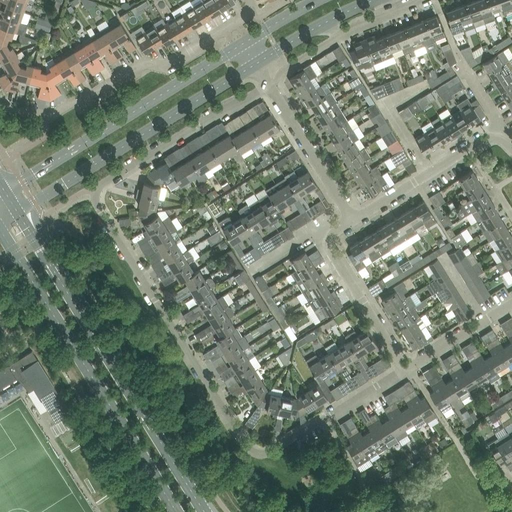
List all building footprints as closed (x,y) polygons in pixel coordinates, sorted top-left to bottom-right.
[(7,1),(6,6),(24,12),(27,2),(21,0),(0,0),(5,2),(6,0),(7,1)] [(202,0),(203,1),(212,16),(221,10),(214,0),(202,0)] [(214,0),(221,10),(227,7),(231,5),(227,0),(214,0)] [(487,0),(479,0),(477,1),(485,23),(495,19),(493,14),(487,0)] [(499,0),(487,0),(493,14),(503,10),(499,0)] [(511,4),(510,0),(499,0),(503,10),(505,16),(511,13),(511,4)] [(203,1),(194,6),(203,22),(212,16),(203,1)] [(477,1),(467,5),(475,27),(485,23),(477,1)] [(475,27),(467,5),(457,8),(465,31),(475,27)] [(0,8),(0,15),(21,23),(24,12),(6,6),(4,11),(2,10),(2,9),(0,8)] [(194,6),(184,12),(194,27),(203,22),(194,6)] [(452,35),(464,30),(465,31),(457,8),(446,12),(451,27),(450,28),(452,35)] [(184,12),(175,18),(184,33),(194,27),(184,12)] [(0,15),(0,21),(1,21),(0,22),(0,27),(14,32),(17,33),(24,36),(28,25),(21,23),(0,15)] [(436,16),(426,20),(434,41),(446,36),(444,31),(442,32),(436,16)] [(48,37),(53,24),(38,18),(33,30),(48,37)] [(175,18),(166,23),(175,39),(184,33),(175,18)] [(119,20),(110,26),(120,42),(124,39),(125,41),(124,42),(130,52),(136,48),(119,20)] [(426,20),(416,24),(425,46),(435,42),(434,41),(426,20)] [(155,26),(154,26),(166,44),(175,39),(166,23),(157,29),(155,26)] [(416,24),(406,28),(415,50),(425,46),(416,24)] [(110,26),(100,32),(117,60),(123,56),(117,46),(116,47),(115,45),(120,42),(110,26)] [(154,26),(145,31),(154,46),(163,41),(166,44),(154,26)] [(0,44),(6,44),(6,43),(8,38),(11,39),(14,32),(0,27),(0,44)] [(406,28),(396,32),(402,48),(404,54),(405,54),(410,52),(412,56),(416,54),(415,50),(406,28)] [(154,46),(145,31),(136,37),(145,52),(154,46)] [(100,32),(91,37),(101,53),(106,51),(107,53),(106,53),(111,63),(117,60),(100,32)] [(396,32),(386,36),(392,52),(402,48),(396,32)] [(374,36),(364,40),(374,64),(384,60),(376,40),(374,36)] [(376,40),(384,60),(393,56),(392,53),(392,52),(386,36),(378,39),(376,40)] [(511,39),(510,36),(503,40),(506,45),(511,41),(511,39)] [(91,37),(82,43),(99,71),(105,67),(99,57),(97,58),(96,56),(101,53),(91,37)] [(374,64),(364,40),(353,44),(355,49),(349,52),(354,63),(361,60),(364,67),(373,63),(373,64),(374,64)] [(503,40),(495,45),(498,50),(506,45),(503,40)] [(82,43),(73,48),(82,65),(87,62),(88,64),(87,65),(93,74),(99,71),(82,43)] [(0,56),(3,61),(16,53),(12,47),(10,49),(6,44),(0,44),(0,56)] [(346,57),(342,50),(339,46),(332,50),(339,61),(342,60),(346,57)] [(459,50),(464,58),(470,67),(477,63),(475,58),(472,52),(470,47),(459,50)] [(472,52),(475,58),(484,52),(482,47),(472,52)] [(73,48),(63,54),(80,82),(86,79),(80,69),(79,70),(78,68),(82,65),(73,48)] [(487,57),(494,53),(491,48),(484,52),(487,57)] [(451,76),(455,73),(451,66),(457,62),(451,49),(444,52),(450,66),(446,68),(451,76)] [(483,63),(489,73),(509,60),(503,50),(483,63)] [(484,52),(475,58),(477,63),(480,61),(487,57),(484,52)] [(0,76),(0,83),(4,89),(20,66),(17,61),(20,59),(16,53),(3,61),(9,71),(0,76)] [(54,60),(55,63),(64,76),(69,73),(70,75),(69,76),(75,86),(80,82),(63,54),(54,60)] [(342,60),(346,67),(350,64),(346,57),(342,60)] [(53,58),(45,63),(46,72),(50,100),(61,94),(54,82),(64,76),(55,63),(54,60),(53,58)] [(511,58),(509,60),(489,73),(495,82),(511,70),(511,58)] [(289,79),(295,89),(310,80),(322,72),(315,61),(303,68),(304,70),(289,79)] [(19,79),(30,81),(34,66),(27,64),(26,68),(20,66),(4,89),(16,92),(19,79)] [(38,97),(50,100),(46,72),(40,71),(41,68),(34,66),(30,81),(41,84),(38,97)] [(353,68),(348,71),(353,78),(358,75),(353,68)] [(511,70),(495,82),(500,91),(511,83),(511,70)] [(445,73),(438,77),(441,82),(448,77),(445,73)] [(436,74),(429,79),(433,86),(441,82),(436,74)] [(353,78),(348,82),(352,89),(354,87),(355,89),(363,85),(358,75),(353,78)] [(416,83),(424,79),(422,75),(414,78),(416,83)] [(460,81),(461,81),(457,75),(445,83),(448,88),(457,83),(460,81)] [(399,77),(392,80),(394,86),(396,91),(404,88),(402,83),(399,77)] [(409,86),(416,83),(414,78),(406,81),(409,86)] [(295,89),(301,98),(316,89),(310,80),(295,89)] [(392,80),(382,84),(386,95),(388,94),(396,91),(394,86),(392,80)] [(316,89),(301,98),(307,108),(311,105),(331,92),(331,91),(332,91),(326,82),(316,89)] [(445,83),(438,87),(443,94),(449,90),(448,88),(445,83)] [(511,83),(500,91),(506,100),(511,96),(511,83)] [(382,84),(370,89),(376,99),(386,95),(382,84)] [(369,94),(365,87),(360,90),(364,97),(369,94)] [(331,92),(311,105),(316,114),(336,102),(337,101),(331,92)] [(431,102),(435,99),(430,92),(426,95),(431,102)] [(364,97),(369,104),(373,101),(373,100),(369,94),(364,97)] [(417,100),(423,110),(428,106),(426,104),(431,102),(426,95),(417,100)] [(468,99),(458,105),(461,110),(470,124),(485,115),(476,100),(473,101),(471,104),(468,99)] [(417,100),(408,106),(412,113),(417,110),(418,113),(423,110),(417,100)] [(258,103),(253,107),(261,120),(270,134),(279,128),(263,101),(259,104),(258,103)] [(316,114),(322,123),(342,111),(336,102),(316,114)] [(367,107),(370,112),(377,107),(374,103),(367,107)] [(403,109),(398,112),(404,121),(409,118),(408,116),(412,113),(408,106),(403,109)] [(367,114),(370,119),(380,112),(377,107),(370,112),(367,114)] [(461,110),(452,115),(461,130),(470,124),(461,110)] [(247,111),(243,113),(260,140),(270,134),(261,120),(254,124),(251,121),(252,120),(247,111)] [(322,123),(328,132),(347,120),(342,111),(322,123)] [(380,112),(370,119),(373,123),(376,121),(383,117),(380,112)] [(248,128),(241,132),(250,146),(260,140),(243,113),(239,116),(245,125),(246,124),(248,128)] [(451,113),(442,119),(443,121),(452,136),(454,134),(456,137),(463,133),(461,130),(452,115),(451,113)] [(386,121),(383,117),(376,121),(379,126),(386,121)] [(328,132),(333,142),(353,129),(347,120),(328,132)] [(382,130),(379,132),(382,137),(392,131),(389,126),(386,121),(379,126),(382,130)] [(443,121),(434,127),(443,142),(452,136),(443,121)] [(226,136),(220,140),(229,155),(238,149),(240,153),(241,152),(224,125),(222,122),(218,125),(223,134),(224,133),(226,136)] [(227,123),(224,125),(241,152),(250,146),(241,132),(234,136),(232,133),(233,132),(227,123)] [(434,127),(425,133),(434,147),(443,142),(434,127)] [(333,142),(339,151),(354,142),(359,139),(353,129),(333,142)] [(392,131),(382,137),(387,146),(390,144),(397,140),(395,135),(392,131)] [(206,132),(203,134),(219,161),(229,155),(220,140),(213,145),(211,141),(212,141),(206,132)] [(434,147),(425,133),(415,139),(424,153),(434,147)] [(207,148),(201,153),(210,167),(219,161),(203,134),(198,137),(204,146),(205,145),(207,148)] [(393,148),(390,150),(393,155),(403,149),(400,144),(398,140),(397,140),(390,144),(393,148)] [(339,151),(345,160),(360,151),(354,142),(339,151)] [(187,144),(183,146),(204,180),(208,177),(204,171),(210,167),(201,153),(193,157),(191,153),(192,153),(187,144)] [(188,160),(181,165),(190,179),(196,176),(200,182),(204,180),(183,146),(179,149),(185,158),(186,157),(188,160)] [(345,160),(351,169),(371,157),(365,147),(360,151),(345,160)] [(393,155),(390,157),(396,166),(402,162),(409,158),(406,153),(403,149),(393,155)] [(295,151),(289,155),(291,159),(296,160),(300,157),(296,152),(295,151)] [(167,156),(164,158),(181,185),(190,179),(181,165),(174,169),(172,165),(173,165),(167,156)] [(351,169),(356,178),(371,169),(368,165),(374,161),(371,157),(351,169)] [(163,164),(148,174),(162,183),(164,182),(165,183),(166,183),(169,188),(178,183),(180,186),(181,185),(164,158),(160,161),(161,160),(163,164)] [(412,163),(409,158),(402,162),(404,167),(412,163)] [(356,178),(362,188),(382,175),(376,166),(371,169),(356,178)] [(308,171),(298,177),(307,191),(314,187),(316,191),(315,191),(315,192),(319,189),(308,171)] [(459,179),(465,189),(479,181),(472,171),(459,179)] [(138,189),(137,193),(158,198),(161,183),(162,183),(148,174),(146,183),(144,183),(142,191),(138,190),(138,189)] [(289,174),(284,176),(288,183),(305,210),(309,208),(309,205),(305,200),(304,199),(301,195),(307,191),(298,177),(292,180),(289,174)] [(382,175),(362,188),(368,197),(381,189),(382,191),(389,187),(382,175)] [(465,189),(471,199),(485,190),(479,181),(465,189)] [(288,183),(279,189),(288,203),(293,200),(295,203),(295,204),(300,213),(301,212),(305,210),(288,183)] [(279,189),(269,195),(281,213),(284,211),(283,211),(281,208),(288,203),(279,189)] [(319,189),(316,192),(321,200),(320,200),(326,209),(330,206),(325,198),(319,189)] [(461,205),(467,215),(491,200),(485,190),(471,199),(461,205)] [(141,206),(138,215),(155,212),(158,198),(137,193),(136,198),(137,196),(141,197),(139,206),(141,206)] [(254,193),(245,199),(248,204),(249,205),(261,226),(267,222),(268,222),(270,225),(269,226),(274,224),(258,199),(254,193)] [(267,193),(258,199),(274,224),(277,221),(276,222),(274,218),(281,213),(269,195),(267,193)] [(438,206),(444,202),(441,198),(439,199),(436,193),(429,198),(435,207),(438,206)] [(472,212),(478,221),(497,210),(491,200),(467,215),(472,212)] [(424,201),(414,207),(427,227),(436,221),(424,201)] [(254,236),(259,244),(265,253),(269,251),(263,242),(263,240),(260,234),(258,233),(255,229),(261,226),(249,205),(248,204),(238,210),(243,217),(254,236)] [(438,206),(435,207),(433,209),(439,219),(444,216),(438,206)] [(414,207),(405,213),(418,233),(427,227),(414,207)] [(309,208),(305,210),(310,219),(314,216),(309,208)] [(155,212),(138,215),(147,230),(148,231),(144,233),(144,232),(143,232),(146,236),(172,220),(168,215),(166,210),(159,211),(155,213),(155,212)] [(306,221),(310,219),(305,210),(301,212),(306,221)] [(477,222),(483,231),(502,220),(496,211),(497,210),(478,221),(477,222)] [(405,213),(396,218),(408,238),(418,233),(405,213)] [(244,254),(238,245),(237,246),(235,242),(242,238),(233,223),(229,216),(218,223),(223,230),(229,240),(234,248),(240,257),(244,254)] [(439,219),(444,227),(449,224),(444,216),(439,219)] [(146,236),(137,241),(139,245),(148,239),(148,238),(151,236),(152,237),(156,243),(175,231),(182,226),(176,217),(172,220),(146,236)] [(250,238),(250,241),(254,248),(256,247),(255,247),(259,244),(254,236),(243,217),(233,223),(242,238),(248,234),(250,238)] [(396,218),(387,224),(403,249),(411,244),(408,239),(408,238),(396,218)] [(286,222),(291,231),(295,228),(290,220),(286,222)] [(483,231),(489,241),(508,230),(502,220),(483,231)] [(387,224),(378,230),(390,250),(393,255),(403,249),(387,224)] [(451,227),(446,230),(451,238),(456,235),(451,227)] [(284,241),(288,239),(283,230),(279,232),(284,241)] [(378,230),(368,235),(381,255),(390,250),(378,230)] [(495,251),(500,248),(511,240),(511,236),(508,230),(489,241),(495,251)] [(155,251),(147,256),(149,261),(176,244),(181,240),(175,231),(156,243),(159,248),(160,249),(156,252),(155,251)] [(218,232),(212,235),(216,243),(222,239),(218,232)] [(279,232),(275,235),(280,243),(284,241),(279,232)] [(456,235),(451,238),(457,249),(463,245),(462,245),(467,242),(461,232),(456,235)] [(368,235),(359,241),(369,256),(372,261),(381,255),(368,235)] [(511,240),(495,251),(502,261),(508,258),(507,257),(511,253),(511,240)] [(359,241),(350,247),(353,252),(359,261),(353,265),(357,271),(358,270),(362,278),(369,273),(365,266),(372,262),(372,261),(369,256),(359,241)] [(449,242),(440,248),(443,252),(452,246),(449,242)] [(176,244),(149,261),(152,264),(161,259),(160,258),(163,255),(168,262),(182,253),(176,244)] [(259,244),(255,247),(256,247),(261,255),(265,253),(259,244)] [(440,248),(432,252),(435,257),(443,252),(440,248)] [(466,256),(463,251),(459,253),(456,248),(448,254),(454,263),(466,256)] [(227,252),(233,262),(238,259),(232,249),(227,252)] [(159,276),(161,280),(189,263),(194,259),(194,258),(194,257),(193,256),(193,255),(192,254),(191,253),(190,252),(190,251),(189,251),(187,250),(182,253),(168,262),(172,269),(168,271),(168,270),(159,276)] [(290,261),(296,270),(311,261),(305,252),(290,261)] [(508,258),(502,261),(508,270),(511,267),(511,253),(507,257),(508,258)] [(249,263),(244,254),(240,257),(245,265),(249,263)] [(429,254),(421,259),(424,264),(432,259),(429,254)] [(454,263),(460,273),(472,266),(469,260),(465,263),(463,258),(466,256),(454,263)] [(233,262),(239,272),(244,269),(238,259),(233,262)] [(437,259),(429,265),(434,273),(431,275),(434,280),(446,273),(437,259)] [(293,285),(297,283),(317,270),(311,261),(296,270),(292,273),(296,279),(292,282),(293,285)] [(189,263),(161,280),(164,284),(165,286),(174,280),(173,278),(176,276),(180,282),(180,281),(184,279),(195,273),(189,263)] [(460,273),(466,283),(474,277),(472,273),(475,271),(472,266),(460,273)] [(239,272),(233,275),(239,285),(245,281),(250,278),(244,269),(239,272)] [(506,284),(511,281),(511,279),(507,269),(501,272),(506,284)] [(184,287),(186,291),(205,279),(199,270),(195,273),(184,279),(189,286),(185,288),(184,287)] [(297,283),(303,292),(325,278),(322,273),(320,275),(317,270),(297,283)] [(434,280),(430,282),(436,292),(438,291),(452,283),(446,273),(434,280)] [(255,280),(262,292),(269,287),(262,275),(255,280)] [(466,283),(472,293),(484,285),(481,280),(477,282),(475,278),(478,275),(474,277),(466,283)] [(186,291),(189,295),(189,294),(192,292),(193,293),(196,298),(211,289),(213,288),(214,286),(214,284),(212,280),(209,278),(207,278),(205,279),(186,291)] [(245,281),(251,291),(256,288),(250,278),(245,281)] [(303,292),(302,292),(308,301),(328,289),(325,284),(328,282),(325,278),(303,292)] [(388,287),(395,282),(392,278),(385,282),(388,287)] [(373,296),(388,287),(385,282),(383,279),(368,288),(373,296)] [(382,299),(388,309),(406,298),(401,291),(403,283),(402,281),(382,294),(384,297),(382,299)] [(438,291),(444,300),(458,292),(452,283),(438,291)] [(484,285),(472,293),(478,302),(487,297),(484,293),(488,290),(484,285)] [(262,292),(266,299),(274,294),(269,287),(262,292)] [(251,291),(257,301),(262,298),(256,288),(251,291)] [(192,309),(194,313),(198,311),(217,299),(211,289),(196,298),(201,305),(198,307),(198,306),(192,309)] [(311,305),(314,310),(336,296),(334,292),(331,293),(328,289),(308,301),(305,303),(307,307),(311,305)] [(451,308),(452,309),(464,302),(458,292),(444,300),(450,309),(451,308)] [(204,311),(209,318),(226,307),(229,305),(223,295),(217,299),(198,311),(201,314),(201,313),(204,311)] [(336,296),(314,310),(320,320),(342,306),(336,296)] [(394,319),(412,308),(415,305),(409,296),(406,298),(388,309),(394,319)] [(262,298),(257,301),(263,311),(268,308),(262,298)] [(274,300),(269,303),(273,310),(279,307),(274,300)] [(464,302),(452,309),(460,323),(472,315),(464,302)] [(279,307),(273,310),(279,319),(284,316),(283,314),(286,312),(282,305),(279,307)] [(209,326),(208,326),(211,330),(229,318),(232,316),(233,314),(234,311),(231,308),(229,307),(226,307),(209,318),(212,323),(213,324),(209,327),(209,326)] [(414,320),(411,315),(415,313),(412,308),(394,319),(400,328),(414,320)] [(284,316),(279,319),(285,329),(290,325),(284,316)] [(419,316),(414,320),(400,328),(400,329),(401,328),(407,337),(426,326),(419,316)] [(216,330),(221,337),(235,328),(229,318),(211,330),(213,334),(213,333),(216,330)] [(274,318),(268,322),(274,331),(280,327),(274,318)] [(330,320),(323,324),(327,329),(333,325),(330,320)] [(290,325),(285,329),(289,336),(294,332),(298,329),(294,323),(290,325)] [(363,332),(358,335),(367,350),(374,346),(376,349),(375,350),(375,351),(376,350),(379,348),(364,323),(359,326),(363,332)] [(426,326),(407,337),(413,347),(423,341),(425,344),(434,339),(426,326)] [(314,330),(317,336),(318,336),(323,332),(320,327),(314,330)] [(215,346),(203,354),(204,356),(206,359),(210,357),(242,337),(236,328),(235,328),(221,337),(216,340),(220,345),(216,348),(215,346)] [(314,330),(304,336),(308,341),(308,342),(318,336),(317,336),(314,330)] [(345,337),(348,341),(360,360),(364,358),(363,357),(362,358),(360,354),(367,350),(358,335),(355,331),(345,337)] [(242,337),(210,357),(212,361),(221,355),(220,354),(224,352),(224,353),(228,359),(243,350),(250,345),(244,336),(242,337)] [(285,337),(280,341),(285,348),(290,344),(285,337)] [(497,338),(492,341),(507,365),(510,370),(511,368),(511,351),(508,345),(502,348),(499,344),(501,343),(497,338)] [(371,377),(365,369),(360,360),(348,341),(338,348),(348,362),(353,359),(356,364),(355,364),(358,369),(359,368),(366,380),(371,377)] [(493,354),(488,357),(497,371),(507,365),(492,341),(486,345),(489,350),(490,349),(493,354)] [(292,346),(278,355),(284,365),(288,362),(292,346)] [(329,354),(340,372),(346,381),(350,379),(350,378),(351,378),(345,369),(344,369),(342,366),(348,362),(338,348),(329,354)] [(379,348),(376,350),(381,359),(380,359),(386,368),(390,365),(385,357),(379,348)] [(219,373),(222,377),(249,360),(243,350),(228,359),(232,366),(229,368),(228,367),(219,373)] [(478,350),(472,353),(487,377),(490,382),(491,382),(500,376),(497,371),(488,357),(484,360),(478,350)] [(69,414),(64,406),(63,404),(65,403),(32,351),(13,363),(9,366),(9,365),(8,366),(17,379),(22,376),(31,391),(35,389),(56,423),(69,414)] [(473,367),(469,369),(478,383),(487,377),(472,353),(466,357),(473,367)] [(316,354),(306,361),(309,366),(321,384),(319,385),(327,399),(330,403),(336,399),(330,390),(325,382),(324,382),(321,379),(322,378),(328,374),(319,360),(316,355),(316,354)] [(329,354),(319,360),(328,374),(335,370),(337,374),(336,374),(336,375),(340,372),(329,354)] [(249,360),(222,377),(224,380),(233,375),(233,374),(236,372),(237,373),(240,379),(255,369),(261,366),(255,356),(249,360)] [(459,362),(453,365),(468,389),(478,383),(469,369),(464,372),(461,368),(462,367),(459,362)] [(449,381),(458,395),(461,400),(471,394),(468,389),(453,365),(447,369),(450,374),(452,374),(454,378),(449,381)] [(0,389),(17,379),(8,366),(0,370),(0,389)] [(369,366),(365,369),(371,377),(374,375),(369,366)] [(231,392),(234,396),(261,379),(255,369),(240,379),(244,385),(241,387),(240,386),(231,392)] [(439,374),(434,377),(448,401),(458,395),(449,381),(444,385),(441,380),(443,379),(439,374)] [(448,401),(434,377),(428,381),(431,386),(432,386),(435,390),(430,394),(442,413),(452,407),(448,401)] [(253,398),(258,406),(267,393),(266,390),(267,389),(261,379),(234,396),(242,391),(245,395),(245,394),(245,393),(248,391),(253,398)] [(350,379),(346,381),(351,389),(355,387),(350,379)] [(351,389),(346,381),(342,383),(347,392),(351,389)] [(409,381),(403,385),(427,422),(437,416),(425,397),(419,400),(416,396),(418,395),(409,381)] [(318,384),(308,390),(320,408),(324,406),(323,406),(321,403),(327,399),(319,385),(318,384)] [(405,409),(414,423),(417,427),(426,421),(427,422),(403,385),(399,387),(404,396),(403,397),(408,404),(409,406),(405,409)] [(297,399),(299,416),(300,423),(307,420),(303,413),(308,411),(315,406),(317,410),(316,410),(316,411),(320,408),(308,390),(298,396),(299,398),(297,399)] [(273,416),(277,417),(282,396),(267,393),(258,406),(253,412),(260,413),(261,407),(262,408),(266,409),(267,408),(267,410),(275,412),(274,416),(273,416)] [(507,393),(500,397),(503,402),(510,398),(507,393)] [(384,397),(389,405),(404,429),(414,423),(405,409),(400,412),(397,408),(398,407),(395,401),(393,403),(388,394),(384,397)] [(290,413),(299,416),(297,399),(294,399),(282,396),(277,417),(282,418),(280,418),(281,413),(290,415),(290,413)] [(500,397),(491,403),(494,408),(503,402),(500,397)] [(391,418),(386,421),(398,441),(408,435),(404,429),(389,405),(383,409),(387,414),(388,413),(391,418)] [(371,430),(366,433),(379,453),(388,447),(370,417),(365,409),(358,413),(364,421),(367,426),(369,425),(371,430)] [(494,413),(488,416),(489,417),(492,421),(497,418),(494,413)] [(376,414),(370,417),(388,447),(398,441),(386,421),(381,424),(378,420),(379,419),(376,414)] [(356,426),(350,429),(369,459),(379,453),(366,433),(361,436),(358,432),(360,431),(356,426)] [(369,459),(350,429),(345,433),(348,438),(349,437),(352,442),(347,445),(355,459),(353,460),(357,466),(369,459)] [(511,439),(508,433),(498,439),(511,460),(511,439)] [(510,471),(511,469),(511,460),(498,439),(488,445),(491,449),(499,463),(504,461),(506,465),(510,471)] [(433,453),(430,449),(427,444),(417,450),(418,451),(423,459),(428,456),(432,454),(433,453)] [(397,466),(390,470),(394,477),(401,473),(397,466)]
